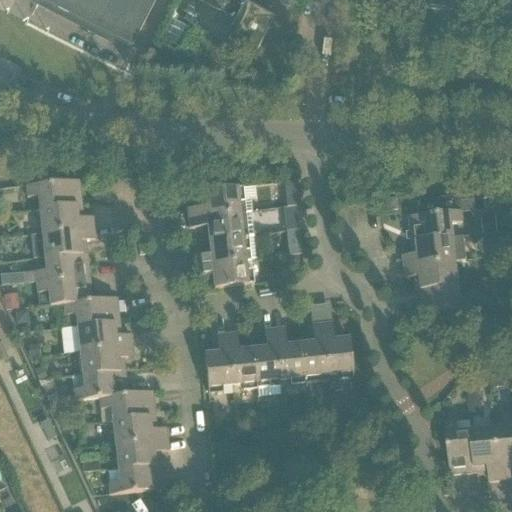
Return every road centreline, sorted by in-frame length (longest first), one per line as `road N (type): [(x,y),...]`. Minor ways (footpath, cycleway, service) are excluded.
road 1 (residential): [(0,85),(93,126),(166,140),(310,142)]
road 2 (residential): [(437,511),(424,437),(386,381),(377,306),(335,271)]
road 3 (residential): [(179,312),(201,496),(173,511)]
road 4 (residential): [(310,142),(511,139)]
road 5 (residential): [(121,184),(127,221),(163,217),(179,312)]
road 6 (residential): [(335,271),(319,289),(179,312)]
road 7 (residential): [(310,142),(321,0)]
road 8 (residential): [(335,271),(325,259),(310,142)]
